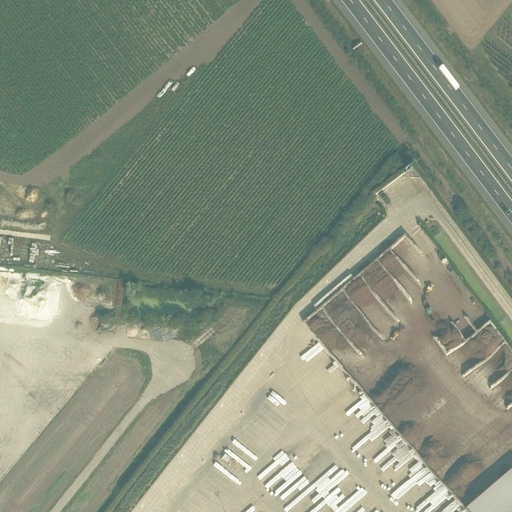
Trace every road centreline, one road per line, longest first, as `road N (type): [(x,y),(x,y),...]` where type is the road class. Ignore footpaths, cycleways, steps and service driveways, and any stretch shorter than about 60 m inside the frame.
road 1 (motorway): [(349,0),(511,213)]
road 2 (motorway): [(511,170),(382,0)]
